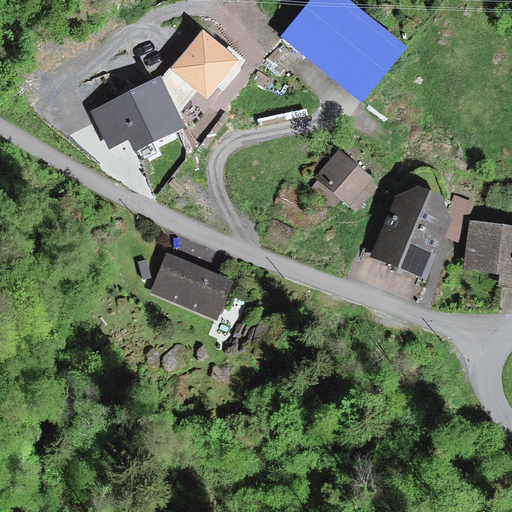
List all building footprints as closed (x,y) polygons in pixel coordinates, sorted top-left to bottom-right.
[(355,0),(321,0),(290,39),(371,105),(416,50),(355,0)] [(162,87),(91,118),(108,155),(129,145),(135,160),(184,138),(162,87)] [(381,185),(344,152),(318,180),(355,213),(381,185)] [(430,183),(404,194),(375,258),(435,285),(472,202),(430,183)] [(324,203),(289,184),(275,210),(310,228),(324,203)] [(511,227),(478,223),(471,274),(504,278),(502,291),(511,291),(511,227)] [(234,281),(171,257),(155,299),(219,322),(234,281)]
